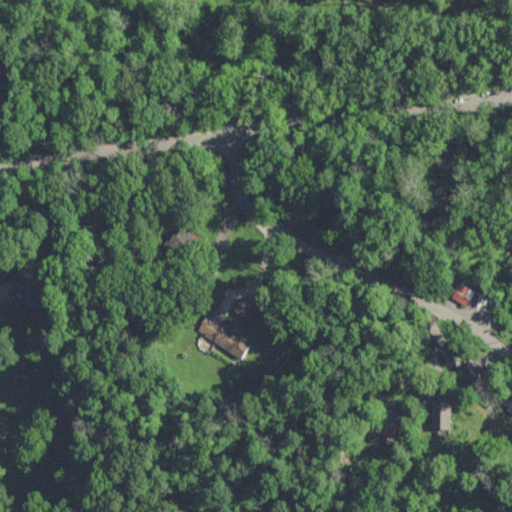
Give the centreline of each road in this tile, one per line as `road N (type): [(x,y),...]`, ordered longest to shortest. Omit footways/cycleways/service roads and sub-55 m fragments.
road 1 (tertiary): [(0,167),(511,95)]
road 2 (residential): [(511,356),(401,289),(282,235),(244,202),(226,135)]
